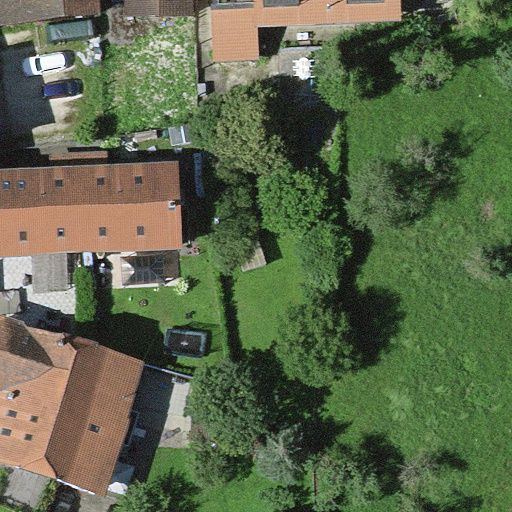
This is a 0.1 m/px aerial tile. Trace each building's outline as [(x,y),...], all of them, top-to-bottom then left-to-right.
[(94,89),(85,0),(0,0),(0,61),(3,88),(67,82),(68,92),(94,89)] [(185,19),(184,0),(124,0),(125,20),(185,19)] [(395,11),(394,0),(209,0),(210,18),(395,11)] [(173,210),(172,179),(75,183),(78,254),(175,250),(173,210)] [(0,257),(78,254),(75,183),(0,186),(0,257)] [(0,328),(0,393),(5,395),(115,413),(129,367),(0,328)] [(135,419),(115,413),(5,395),(0,407),(0,511),(33,511),(45,483),(90,497),(105,447),(124,452),(135,419)] [(190,413),(189,444),(229,446),(231,415),(190,413)] [(511,511),(511,470),(482,474),(486,511),(511,511)]
